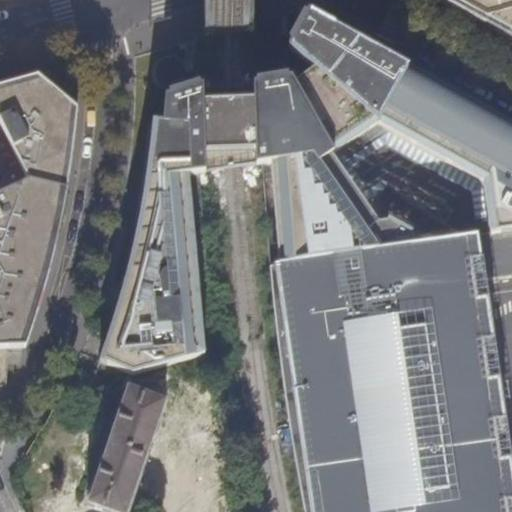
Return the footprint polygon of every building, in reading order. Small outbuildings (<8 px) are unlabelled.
[(511,35),(511,0),(445,0),(492,25),(511,35)] [(511,230),(511,126),(479,108),(440,87),(397,63),(301,10),(279,17),(279,40),(315,69),(294,84),(279,71),(279,72),(252,76),(254,150),(271,150),(280,266),(427,245),(411,237),(412,235),(388,221),(386,223),(378,223),(371,214),(331,156),(377,125),(484,183),(490,234),(511,230)] [(205,355),(188,175),(205,173),(204,152),(203,101),(202,88),(195,90),(195,73),(185,73),(185,68),(183,64),(180,61),(175,58),(173,58),(167,58),(165,59),(162,61),(159,62),(157,66),(155,69),(155,76),(157,81),(159,83),(161,85),(164,86),(166,87),(165,99),(163,124),(156,124),(153,149),(145,203),(139,238),(132,267),(125,293),(122,302),(113,331),(108,349),(102,362),(132,375),(132,376),(204,355),(205,355)] [(203,101),(204,152),(214,152),(232,151),(254,150),(252,76),(240,78),(241,100),(230,100),(211,100),(203,101)] [(38,291),(46,262),(56,219),(61,190),(66,160),(72,109),(41,83),(12,91),(0,94),(0,130),(26,184),(0,195),(0,387),(6,387),(7,384),(8,349),(20,349),(25,333),(31,315),(38,291)] [(505,511),(466,239),(427,245),(280,266),(276,267),(310,511),(505,511)] [(88,506),(103,511),(129,511),(167,402),(128,388),(88,506)]
